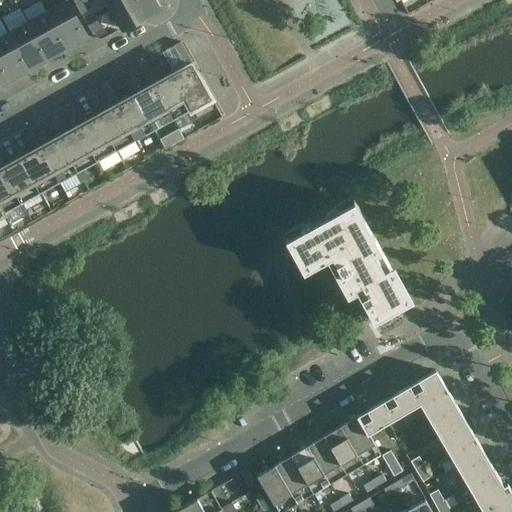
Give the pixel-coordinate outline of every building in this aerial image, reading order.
[(74,14),(66,0),(46,11),(54,25),(66,46),(86,35),(74,14)] [(88,11),(82,0),(75,4),(81,15),(88,11)] [(121,4),(127,0),(104,0),(110,10),(121,4)] [(156,10),(150,0),(127,0),(121,4),(110,10),(121,29),(132,23),(156,10)] [(23,12),(28,21),(45,12),(40,3),(23,12)] [(2,19),(9,32),(26,22),(19,10),(2,19)] [(54,25),(46,11),(45,12),(28,21),(28,22),(36,36),(47,57),(66,46),(54,25)] [(102,28),(98,21),(88,26),(91,32),(91,33),(102,28)] [(36,36),(28,22),(26,22),(9,32),(17,46),(28,67),(47,57),(36,36)] [(17,46),(9,32),(6,33),(0,36),(0,61),(9,78),(28,67),(17,46)] [(189,58),(181,42),(174,46),(175,48),(183,62),(189,58)] [(170,69),(183,62),(175,48),(162,55),(170,69)] [(193,60),(0,166),(0,169),(2,168),(21,158),(40,147),(59,137),(78,126),(97,116),(116,105),(134,95),(153,85),(172,74),(192,63),(212,98),(215,99),(193,60)] [(0,61),(0,82),(9,78),(0,61)] [(151,72),(145,62),(138,65),(144,76),(151,72)] [(191,108),(192,109),(197,118),(213,109),(208,100),(212,98),(202,81),(192,63),(172,74),(182,92),(186,99),(191,108)] [(157,83),(151,72),(144,76),(150,86),(153,85),(157,83)] [(172,119),(173,120),(179,130),(198,120),(197,118),(192,109),(191,108),(186,99),(182,92),(172,74),(157,83),(153,85),(163,102),(168,110),(172,119)] [(113,93),(108,82),(100,86),(106,97),(113,93)] [(153,85),(150,86),(134,95),(144,113),(148,120),(153,129),(154,130),(173,120),(172,119),(168,110),(163,102),(153,85)] [(119,103),(113,93),(106,97),(112,107),(116,105),(119,103)] [(134,95),(119,103),(116,105),(125,123),(130,131),(135,140),(135,141),(154,130),(153,129),(148,120),(144,113),(134,95)] [(0,217),(6,215),(1,205),(185,104),(190,113),(215,99),(212,98),(208,100),(192,109),(191,108),(186,99),(168,110),(148,120),(130,131),(111,141),(92,152),(73,162),(54,173),(35,183),(16,194),(0,202),(0,209),(2,213),(2,214),(0,215),(0,217)] [(75,114),(69,104),(62,107),(68,118),(75,114)] [(116,105),(112,107),(97,116),(106,134),(111,141),(116,150),(116,151),(135,141),(135,140),(130,131),(125,123),(116,105)] [(81,124),(75,114),(68,118),(74,128),(78,126),(81,124)] [(97,116),(81,124),(78,126),(87,144),(92,152),(97,161),(116,151),(116,150),(111,141),(106,134),(97,116)] [(37,135),(31,125),(24,128),(30,139),(37,135)] [(78,126),(74,128),(59,137),(68,155),(73,162),(78,171),(78,172),(97,161),(92,152),(87,144),(78,126)] [(178,131),(160,141),(165,149),(183,139),(178,131)] [(43,145),(37,135),(30,139),(36,149),(40,147),(43,145)] [(59,137),(43,145),(40,147),(49,165),(54,173),(59,182),(78,172),(78,171),(73,162),(68,155),(59,137)] [(40,147),(36,149),(21,158),(30,176),(35,183),(40,192),(40,193),(59,182),(54,173),(49,165),(40,147)] [(21,158),(5,166),(2,168),(12,186),(16,194),(21,203),(40,193),(40,192),(35,183),(30,176),(21,158)] [(2,168),(0,169),(0,209),(2,213),(2,214),(21,203),(16,194),(12,186),(2,168)] [(78,172),(59,182),(65,194),(84,183),(78,172)] [(413,299),(394,264),(390,266),(352,197),(283,235),(294,254),(299,263),(304,272),(321,263),(327,274),(333,270),(348,296),(357,291),(363,303),(374,321),(409,302),(413,299)] [(21,203),(2,214),(8,225),(9,227),(28,216),(21,203)] [(2,214),(0,215),(0,228),(8,225),(2,214)] [(447,389),(436,370),(409,386),(420,404),(447,389)] [(420,404),(409,386),(383,401),(394,419),(420,404)] [(429,420),(456,404),(447,389),(420,404),(429,420)] [(394,419),(383,401),(358,416),(369,434),(394,419)] [(465,421),(456,404),(429,420),(439,436),(465,421)] [(381,454),(369,434),(358,416),(340,426),(363,465),(381,454)] [(475,437),(465,421),(439,436),(448,453),(475,437)] [(405,434),(399,424),(391,429),(397,439),(405,434)] [(363,465),(340,426),(324,436),(347,474),(363,465)] [(412,444),(405,434),(397,439),(403,449),(412,444)] [(347,474),(324,436),(307,445),(330,484),(347,474)] [(485,454),(475,437),(448,453),(458,469),(485,454)] [(330,484),(307,445),(291,455),(314,494),(330,484)] [(402,471),(390,451),(382,456),(394,476),(402,471)] [(495,470),(485,454),(458,469),(468,486),(495,470)] [(314,494),(291,455),(274,465),(297,504),(314,494)] [(425,467),(419,456),(410,462),(416,472),(425,467)] [(282,511),(297,504),(274,465),(257,475),(259,479),(278,511),(282,511)] [(431,477),(425,467),(416,472),(423,482),(431,477)] [(254,483),(247,470),(240,474),(247,486),(254,483)] [(477,501),(503,486),(504,486),(495,470),(468,486),(477,501)] [(386,481),(382,474),(372,480),(376,487),(386,481)] [(406,485),(403,478),(393,484),(397,490),(406,485)] [(376,487),(372,480),(363,486),(367,492),(376,487)] [(397,490),(393,484),(383,489),(387,496),(397,490)] [(506,511),(511,509),(511,492),(507,484),(504,486),(503,486),(477,501),(482,511),(506,511)] [(212,511),(221,508),(211,490),(171,511),(212,511)] [(444,500),(438,490),(429,495),(435,505),(444,500)] [(267,504),(260,492),(254,496),(260,508),(267,504)] [(353,501),(349,494),(339,500),(343,506),(353,501)] [(373,504),(369,498),(360,503),(364,510),(373,504)] [(431,511),(425,499),(407,509),(408,511),(431,511)] [(343,506),(339,500),(330,505),(333,511),(343,506)] [(447,511),(449,511),(444,500),(435,505),(438,511),(447,511)] [(360,511),(364,510),(360,503),(350,509),(352,511),(360,511)]
